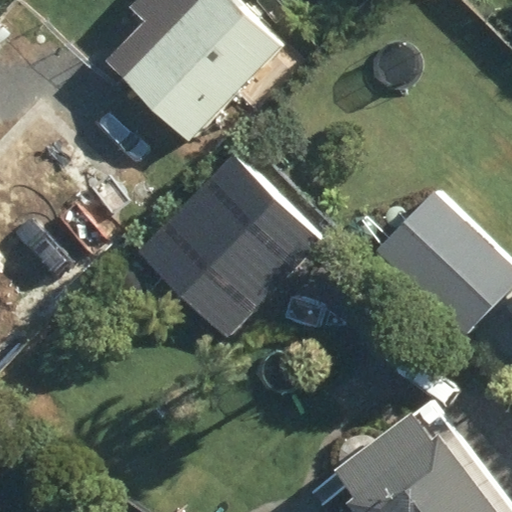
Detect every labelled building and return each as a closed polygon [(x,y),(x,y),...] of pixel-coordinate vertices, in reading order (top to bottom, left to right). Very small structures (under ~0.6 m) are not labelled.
[(110,59),(192,139),(281,49),(230,0),(135,0),(129,7),(145,23),(110,59)] [(111,213),(38,134),(0,169),(0,306),(6,313),(72,253),(84,265),(99,252),(86,237),(111,213)] [(318,238),(227,155),(128,262),(219,346),(318,238)] [(511,265),(433,187),(371,250),(458,335),(511,280),(511,265)] [(329,470),(348,496),(342,501),(350,511),(492,511),(432,433),(423,440),(403,414),(329,470)] [(119,445),(87,483),(120,511),(124,511),(156,477),(119,445)]
